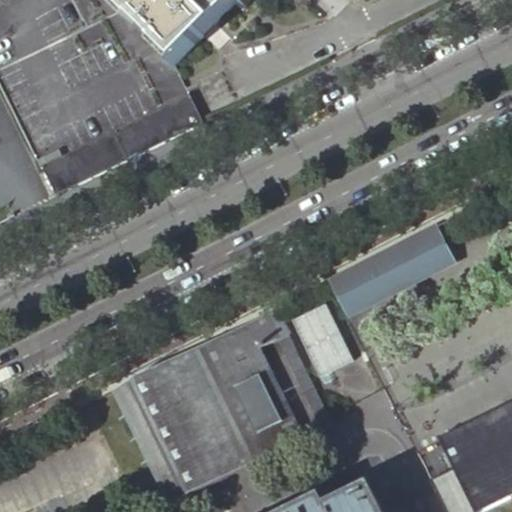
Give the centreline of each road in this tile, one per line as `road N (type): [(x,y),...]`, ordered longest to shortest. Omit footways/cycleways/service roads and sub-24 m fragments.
road 1 (primary): [(511,38),(0,298)]
road 2 (primary): [(43,344),(511,109)]
road 3 (unclassified): [(223,511),(379,442),(397,447),(428,511)]
